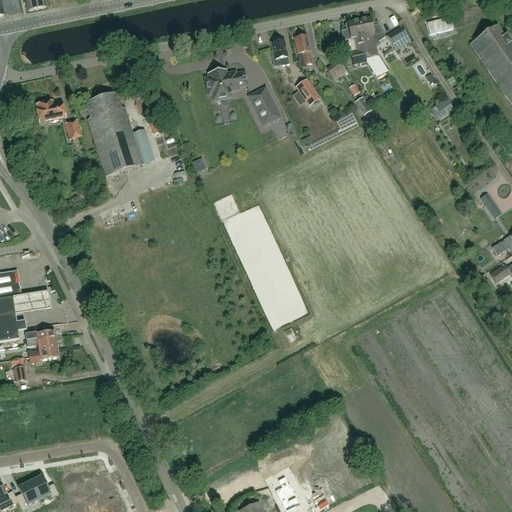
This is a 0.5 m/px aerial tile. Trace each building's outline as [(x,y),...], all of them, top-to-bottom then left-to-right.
[(25,0),(28,12),(46,8),(44,0),(25,0)] [(377,27),(372,28),(370,18),(358,20),(364,49),(366,58),(377,56),(374,46),(378,44),(380,45),(378,42),(384,38),(386,40),(387,40),(377,27),(377,24),(376,24),(377,27)] [(364,49),(358,20),(346,23),(347,24),(345,25),(344,26),(345,31),(347,32),(348,32),(350,40),(354,40),(356,51),(350,52),(353,66),(366,63),(365,59),(366,58),(364,49)] [(401,28),(387,36),(396,51),(410,43),(401,28)] [(298,36),(299,39),(294,40),(297,55),(302,54),(304,66),(312,65),(307,37),(306,37),(305,35),(298,36)] [(511,39),(495,50),(497,52),(496,55),(498,58),(500,58),(510,71),(511,69),(511,39)] [(282,67),(289,66),(284,41),(271,44),(272,53),(271,53),(273,66),(281,65),(282,67)] [(365,59),(366,63),(376,78),(386,72),(377,56),(366,58),(365,59)] [(342,61),(329,66),(334,79),(347,73),(342,61)] [(226,75),(226,74),(226,72),(222,73),(208,76),(209,79),(205,79),(208,97),(212,96),(213,102),(231,99),(230,93),(239,91),(239,89),(247,87),(245,74),(236,75),(235,73),(226,75)] [(306,81),(298,87),(296,89),(309,108),(319,100),(306,81)] [(356,96),(362,92),(357,83),(351,87),(356,96)] [(265,89),(254,95),(249,98),(264,127),(281,119),(271,101),(265,89)] [(90,120),(87,121),(105,178),(153,162),(143,132),(132,135),(124,109),(121,110),(116,95),(85,105),(90,120)] [(362,99),(356,103),(364,116),(371,112),(362,99)] [(36,106),(39,124),(64,119),(61,103),(53,104),(52,103),(36,106)] [(345,131),(358,125),(354,115),(341,120),(345,131)] [(158,116),(149,118),(154,135),(163,132),(158,116)] [(64,125),(69,141),(82,138),(77,121),(64,125)] [(92,171),(89,162),(81,165),(84,174),(92,171)] [(481,200),(491,215),(497,210),(487,196),(481,200)] [(501,243),(492,249),(497,258),(509,250),(511,255),(511,235),(503,242),(501,244),(501,243)] [(504,266),(490,276),(496,284),(502,280),(510,274),(511,277),(511,265),(507,270),(504,266)] [(0,300),(12,299),(20,297),(17,273),(0,275),(0,300)] [(16,323),(15,317),(12,299),(0,300),(0,343),(19,341),(18,332),(26,331),(24,322),(16,323)] [(37,343),(55,340),(54,332),(48,333),(48,330),(42,331),(43,334),(36,335),(36,334),(25,336),(26,341),(37,340),(37,343)] [(39,353),(57,351),(55,340),(37,343),(37,340),(26,341),(27,347),(37,346),(38,352),(39,352),(39,353)] [(39,352),(38,352),(28,354),(30,366),(41,364),(41,363),(58,360),(57,351),(39,353),(39,352)] [(25,368),(14,370),(15,384),(27,382),(25,368)] [(307,445),(314,442),(311,436),(301,441),(305,447),(307,445)] [(278,449),(268,454),(270,460),(275,469),(286,464),(281,454),(278,449)] [(350,489),(366,481),(354,458),(339,465),(335,459),(327,463),(338,483),(345,479),(350,489)] [(308,471),(303,474),(314,496),(329,488),(315,461),(305,466),(308,471)] [(222,474),(211,479),(221,501),(236,494),(226,473),(229,471),(226,466),(220,469),(222,474)] [(98,469),(78,479),(85,492),(84,492),(88,501),(102,494),(98,486),(105,483),(98,469)] [(42,478),(30,483),(38,500),(49,495),(52,500),(59,497),(53,486),(47,489),(42,478)] [(282,489),(275,493),(285,511),(289,511),(300,507),(289,485),(289,486),(285,479),(278,482),(282,489)] [(27,506),(38,500),(30,483),(18,489),(22,496),(15,499),(18,505),(21,511),(27,511),(30,511),(27,506)] [(0,484),(0,511),(7,511),(19,506),(15,499),(13,495),(8,498),(1,486),(0,484)] [(98,501),(84,509),(85,511),(121,511),(117,503),(115,504),(114,502),(102,509),(98,501)] [(262,511),(258,503),(239,511),(262,511)]
